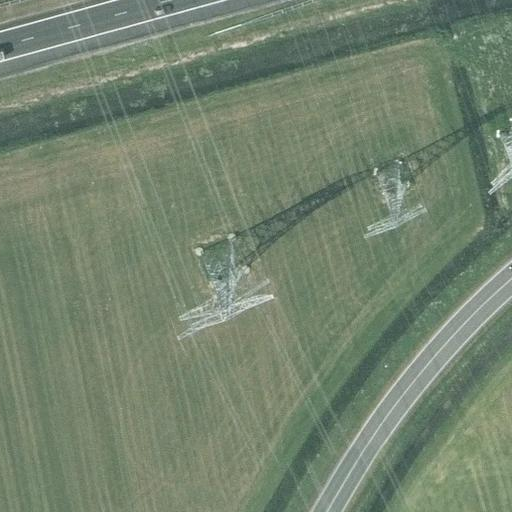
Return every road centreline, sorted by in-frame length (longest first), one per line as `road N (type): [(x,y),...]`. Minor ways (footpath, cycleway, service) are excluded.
road 1 (secondary): [(327,511),(403,393),(511,277)]
road 2 (motorway): [(0,48),(176,0)]
